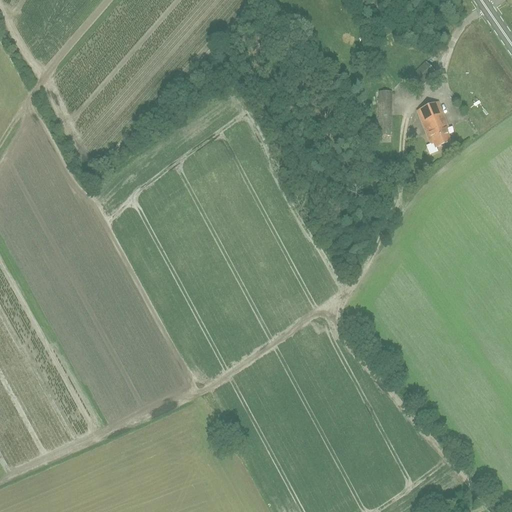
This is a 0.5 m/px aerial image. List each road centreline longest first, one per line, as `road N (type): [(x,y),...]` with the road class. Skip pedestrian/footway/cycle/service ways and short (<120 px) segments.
road 1 (track): [(339,308),(304,318),(187,402),(0,484)]
road 2 (track): [(339,308),(394,210),(406,116),(441,73),(463,26),(487,7)]
road 3 (track): [(466,481),(344,335),(339,308)]
road 4 (track): [(109,0),(33,88),(0,142)]
